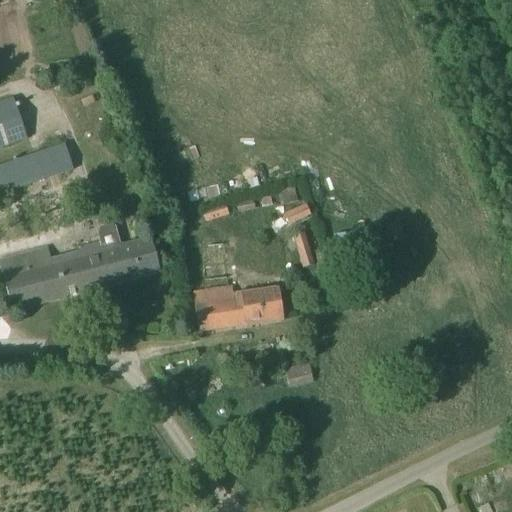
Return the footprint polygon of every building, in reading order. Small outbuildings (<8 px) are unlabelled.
[(0,146),(26,138),(14,100),(0,104),(0,146)] [(66,144),(0,166),(0,192),(74,167),(66,144)] [(305,205),(282,214),(283,217),(272,222),(276,231),(310,217),(305,205)] [(100,242),(76,248),(78,254),(51,261),(48,249),(0,261),(0,266),(12,312),(160,272),(150,239),(119,248),(113,223),(101,227),(98,234),(100,242)] [(362,244),(361,231),(335,234),(337,246),(362,244)] [(304,232),(292,236),(302,268),(314,264),(304,232)] [(232,286),(192,292),(199,333),(281,320),(277,288),(233,294),(232,286)] [(289,387),(313,381),(309,365),(285,371),(289,387)] [(473,509),(474,511),(491,511),(488,503),(473,509)]
